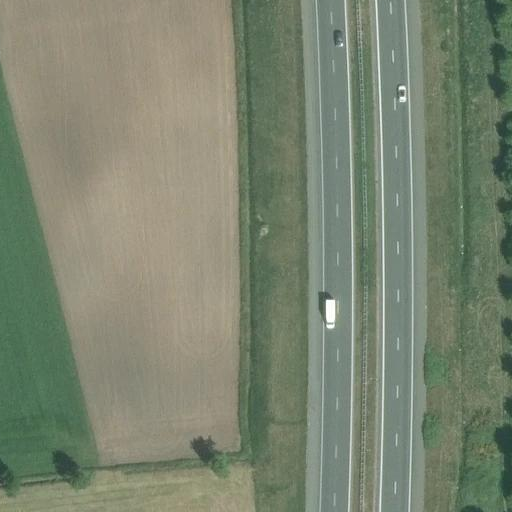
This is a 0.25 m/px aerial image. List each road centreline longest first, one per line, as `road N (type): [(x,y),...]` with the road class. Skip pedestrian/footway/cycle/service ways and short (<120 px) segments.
road 1 (motorway): [(396,511),(399,159),(391,0)]
road 2 (motorway): [(324,0),(332,204),(329,511)]
